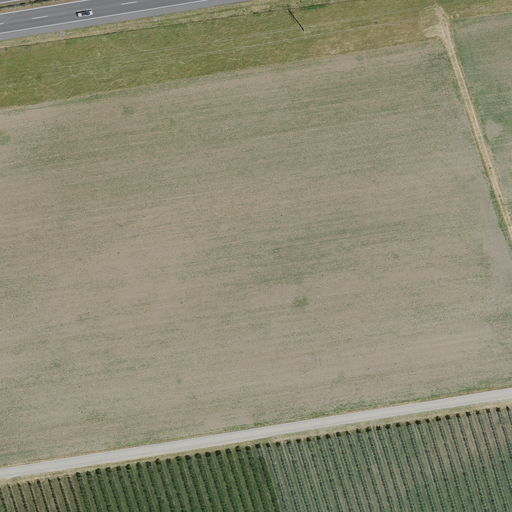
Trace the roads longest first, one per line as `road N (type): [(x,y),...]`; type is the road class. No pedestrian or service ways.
road 1 (unclassified): [(511,399),(0,476)]
road 2 (motorway): [(0,23),(148,0)]
